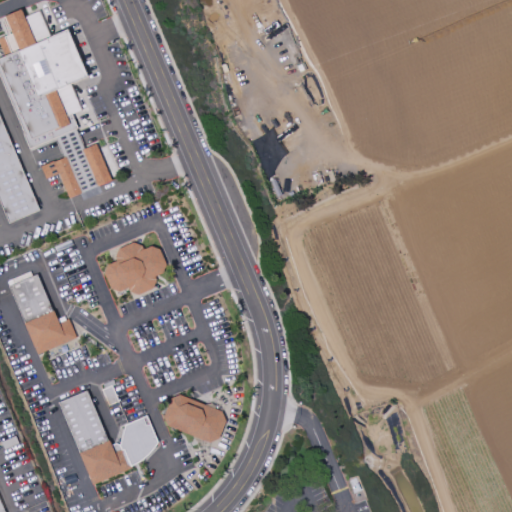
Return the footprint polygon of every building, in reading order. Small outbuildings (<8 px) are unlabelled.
[(28,148),(54,137),(75,129),(77,128),(71,114),(79,110),(68,84),(85,76),(66,30),(49,37),(38,11),(23,17),(20,9),(0,17),(0,28),(3,36),(0,37),(0,48),(3,56),(0,57),(0,76),(24,134),(23,135),(28,148)] [(0,205),(0,116),(40,211),(8,224),(0,205)] [(54,137),(75,129),(83,149),(81,150),(96,186),(81,193),(65,155),(62,156),(54,137)] [(81,150),(83,149),(95,144),(110,180),(96,186),(81,150)] [(39,166),(62,156),(65,155),(81,193),(68,199),(57,173),(44,178),(39,166)] [(106,265),(115,261),(113,257),(117,249),(131,242),(140,245),(142,249),(149,246),(158,249),(165,264),(161,273),(154,276),(155,280),(151,288),(137,295),(128,291),(127,288),(117,292),(109,288),(102,274),(106,265)] [(38,274),(59,323),(69,318),(78,338),(37,356),(8,286),(38,274)] [(56,402),(85,390),(106,441),(108,440),(109,444),(110,445),(114,443),(118,445),(123,425),(145,415),(157,443),(150,451),(145,457),(139,462),(130,466),(131,468),(91,485),(56,402)] [(178,394),(220,412),(225,421),(218,440),(208,443),(165,425),(162,417),(170,397),(178,394)]
